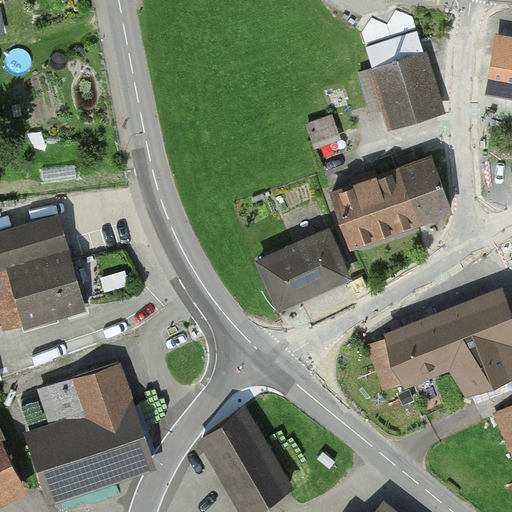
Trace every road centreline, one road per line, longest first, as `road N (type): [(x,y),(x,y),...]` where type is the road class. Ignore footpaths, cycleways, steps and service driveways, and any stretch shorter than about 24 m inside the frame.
road 1 (residential): [(472,0),(460,98),(464,244),(426,275),(268,360)]
road 2 (tertiary): [(119,0),(158,191),(178,241),(231,322),(268,360)]
road 3 (tertiary): [(268,360),(453,511)]
road 4 (unclassified): [(268,360),(245,364),(216,392),(155,483),(146,511)]
